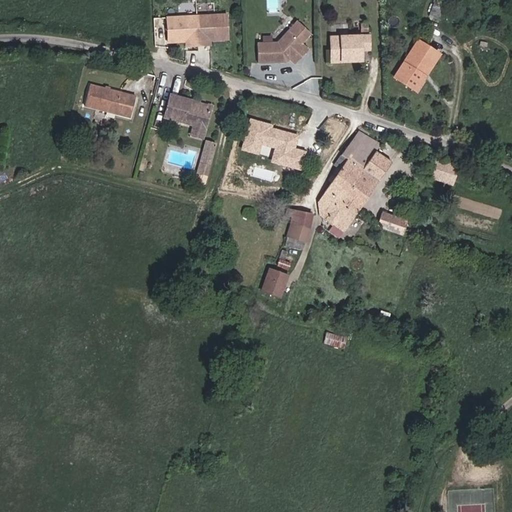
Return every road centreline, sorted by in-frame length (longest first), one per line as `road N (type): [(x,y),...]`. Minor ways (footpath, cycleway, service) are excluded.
road 1 (residential): [(0,36),(62,36),(251,78),(361,114)]
road 2 (residential): [(361,114),(511,169)]
road 3 (track): [(420,511),(431,467),(447,443),(489,423)]
